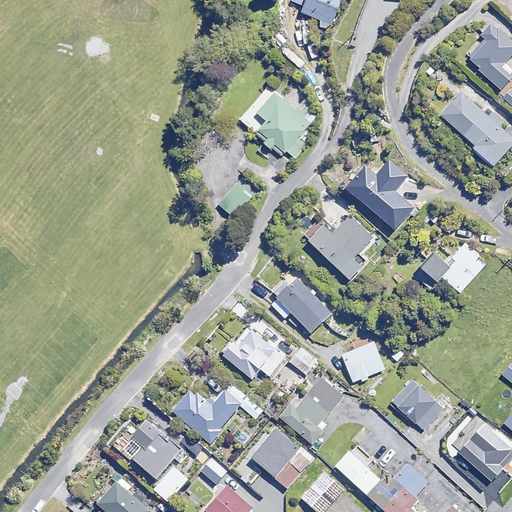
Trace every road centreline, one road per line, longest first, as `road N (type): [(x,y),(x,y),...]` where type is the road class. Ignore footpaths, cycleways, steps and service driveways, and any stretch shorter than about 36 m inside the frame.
road 1 (residential): [(326,144),(269,205),(236,269),(24,511)]
road 2 (residential): [(418,0),(393,29),(379,80),(389,134),(511,242)]
